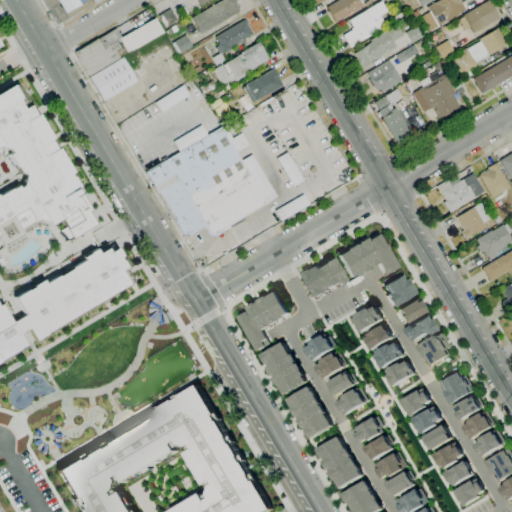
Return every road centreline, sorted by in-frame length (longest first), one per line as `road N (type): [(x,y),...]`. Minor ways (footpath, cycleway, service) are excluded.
road 1 (secondary): [(383,190),(272,0)]
road 2 (tertiary): [(196,302),(383,190)]
road 3 (secondary): [(511,405),(402,221)]
road 4 (secondary): [(45,47),(135,199)]
road 5 (tertiary): [(511,114),(383,190)]
road 6 (secondary): [(196,302),(261,412)]
